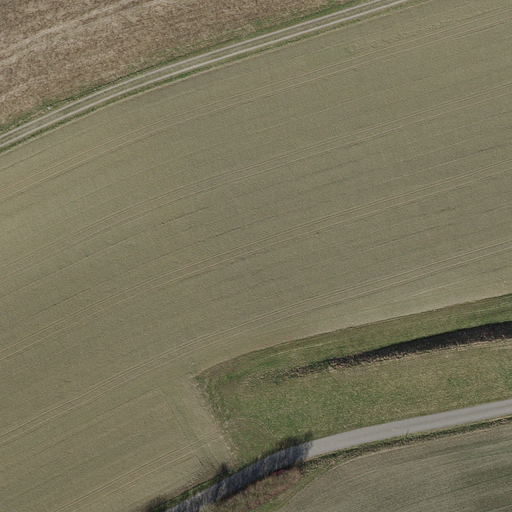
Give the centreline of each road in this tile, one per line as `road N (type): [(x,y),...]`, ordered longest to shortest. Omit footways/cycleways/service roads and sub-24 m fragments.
road 1 (track): [(0,150),(92,104),(417,0)]
road 2 (residential): [(186,511),(279,462),(511,410)]
